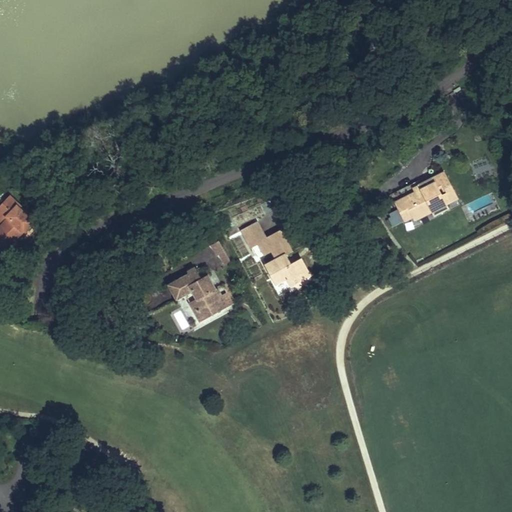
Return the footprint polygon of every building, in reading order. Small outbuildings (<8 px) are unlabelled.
[(289,62),(281,48),(270,54),(278,69),(289,62)] [(271,72),(266,62),(257,68),(262,77),(271,72)] [(410,180),(382,196),(385,202),(388,201),(398,219),(405,215),(407,219),(424,211),(426,214),(440,208),(437,203),(449,197),(437,173),(413,185),(410,180)] [(0,240),(21,217),(0,197),(0,240)] [(253,257),(260,253),(268,249),(259,235),(245,243),(253,257)] [(218,260),(224,257),(212,236),(204,241),(209,251),(212,250),(218,260)] [(281,242),(268,249),(260,253),(266,264),(273,260),(277,268),(267,274),(277,292),(288,287),(289,290),(309,279),(303,268),(292,273),(286,264),(292,261),(281,242)] [(184,279),(190,276),(186,268),(179,271),(184,279)] [(192,306),(185,310),(192,320),(217,307),(206,287),(198,272),(190,276),(184,279),(179,271),(159,282),(168,297),(183,290),(187,297),(192,306)] [(293,296),(313,285),(309,279),(289,290),(293,296)] [(215,283),(206,287),(217,307),(225,302),(215,283)] [(180,301),(185,310),(192,306),(187,297),(180,301)]
